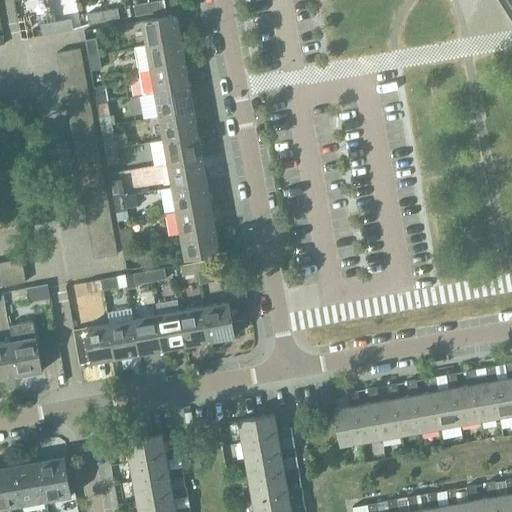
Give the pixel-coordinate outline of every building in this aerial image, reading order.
[(164,0),(162,0),(150,2),(152,13),(167,10),(164,0)] [(152,13),(150,2),(134,5),(136,16),(152,13)] [(118,8),(102,11),(104,22),(120,19),(118,8)] [(104,22),(102,11),(87,14),(89,24),(104,22)] [(142,21),(147,45),(181,39),(176,15),(142,21)] [(71,19),(55,22),(57,32),(73,30),(71,19)] [(57,32),(55,22),(40,24),(42,35),(57,32)] [(30,27),(21,29),(22,38),(31,36),(30,27)] [(85,40),(88,55),(99,53),(96,38),(85,40)] [(137,47),(141,71),(185,63),(181,39),(147,45),(137,47)] [(57,52),(59,64),(83,60),(81,48),(57,52)] [(99,53),(88,55),(91,71),(101,69),(99,53)] [(59,64),(61,75),(85,71),(83,60),(59,64)] [(141,71),(145,94),(155,92),(189,86),(185,63),(141,71)] [(61,75),(63,87),(87,83),(85,71),(61,75)] [(63,87),(65,98),(89,94),(87,83),(63,87)] [(94,87),(96,103),(107,101),(104,85),(94,87)] [(189,86),(155,92),(159,116),(194,110),(189,86)] [(65,98),(67,110),(91,105),(89,94),(65,98)] [(107,101),(96,103),(99,118),(110,116),(107,101)] [(67,110),(69,121),(93,117),(91,105),(67,110)] [(159,116),(164,139),(198,133),(194,110),(159,116)] [(69,121),(71,133),(95,128),(93,117),(69,121)] [(71,133),(74,144),(97,140),(95,128),(71,133)] [(102,135),(105,150),(116,148),(113,133),(102,135)] [(164,139),(168,163),(202,157),(198,133),(164,139)] [(74,144),(76,155),(99,151),(97,140),(74,144)] [(116,148),(105,150),(108,165),(118,163),(116,148)] [(76,155),(78,167),(101,163),(99,151),(76,155)] [(168,163),(172,187),(206,180),(202,157),(168,163)] [(78,167),(80,178),(103,174),(101,163),(78,167)] [(80,178),(82,190),(105,185),(103,174),(80,178)] [(111,182),(114,198),(124,196),(121,180),(111,182)] [(172,187),(176,210),(211,204),(206,180),(172,187)] [(82,190),(84,201),(107,197),(105,185),(82,190)] [(124,196),(114,198),(116,212),(127,211),(124,196)] [(84,201),(86,213),(109,208),(107,197),(84,201)] [(176,210),(181,234),(215,227),(211,204),(176,210)] [(86,213),(88,224),(112,220),(109,208),(86,213)] [(88,224),(90,235),(114,231),(112,220),(88,224)] [(119,229),(122,245),(133,243),(130,227),(119,229)] [(215,227),(181,234),(185,258),(219,252),(215,227)] [(90,235),(92,247),(116,243),(114,231),(90,235)] [(116,243),(92,247),(94,258),(118,254),(116,243)] [(133,243),(122,245),(125,260),(135,258),(133,243)] [(22,258),(10,260),(15,284),(26,282),(22,258)] [(10,260),(0,261),(0,268),(3,286),(15,284),(10,260)] [(211,260),(197,262),(199,273),(213,270),(211,260)] [(199,273),(197,262),(181,265),(183,276),(199,273)] [(164,268),(149,271),(151,281),(166,279),(164,268)] [(149,271),(134,274),(136,284),(151,281),(149,271)] [(117,277),(101,279),(103,290),(119,287),(117,277)] [(103,290),(101,279),(86,282),(88,293),(103,290)] [(228,302),(204,306),(210,341),(235,336),(228,302)] [(204,306),(181,311),(187,345),(210,341),(204,306)] [(181,311),(157,315),(163,349),(187,345),(181,311)] [(157,315),(133,319),(140,353),(163,349),(157,315)] [(133,319),(110,323),(116,358),(140,353),(133,319)] [(116,358),(110,323),(86,328),(92,362),(116,358)] [(36,337),(11,341),(18,375),(42,371),(36,337)] [(11,341),(0,343),(0,378),(18,375),(11,341)] [(508,377),(497,379),(494,380),(500,416),(511,413),(511,362),(505,363),(508,377)] [(488,381),(478,383),(474,383),(481,419),(500,416),(494,380),(497,379),(495,365),(486,367),(488,381)] [(468,384),(458,386),(454,387),(461,423),(481,419),(474,383),(478,383),(475,369),(466,370),(468,384)] [(449,388),(438,390),(434,390),(441,427),(461,423),(454,387),(458,386),(456,372),(446,374),(449,388)] [(429,391),(419,393),(414,394),(421,430),(441,427),(434,390),(438,390),(436,376),(427,377),(429,391)] [(409,395),(399,397),(394,397),(401,434),(421,430),(414,394),(419,393),(416,379),(407,381),(409,395)] [(390,398),(379,400),(375,401),(381,437),(401,434),(394,397),(399,397),(397,383),(387,385),(390,398)] [(370,402),(360,404),(355,405),(361,441),(381,437),(375,401),(379,400),(377,386),(368,388),(370,402)] [(355,405),(360,404),(357,390),(348,392),(350,405),(336,408),(335,408),(341,445),(344,445),(344,444),(361,441),(355,405)] [(239,423),(242,440),(278,434),(279,439),(293,436),(291,427),(278,429),(275,415),(275,414),(238,420),(239,423)] [(126,441),(129,460),(166,454),(167,459),(181,457),(179,447),(165,450),(163,435),(163,434),(126,441)] [(242,440),(246,460),(282,454),(283,458),(297,456),(295,447),(281,449),(279,439),(278,434),(242,440)] [(129,460),(133,480),(170,474),(170,479),(184,476),(183,467),(169,469),(167,459),(166,454),(129,460)] [(246,460),(249,480),(285,474),(286,478),(300,476),(298,466),(285,469),(283,458),(282,454),(246,460)] [(64,455),(39,459),(47,501),(71,496),(64,455)] [(39,459),(15,464),(22,505),(47,501),(39,459)] [(15,464),(0,466),(0,508),(22,505),(15,464)] [(133,480),(137,500),(173,494),(174,498),(188,496),(186,486),(172,489),(170,479),(170,474),(133,480)] [(249,480),(253,500),(289,494),(290,498),(304,495),(302,486),(288,488),(286,478),(285,474),(249,480)] [(508,493),(498,495),(494,495),(497,511),(511,511),(511,477),(506,479),(508,493)] [(489,496),(478,498),(474,499),(476,511),(497,511),(494,495),(498,495),(495,481),(486,483),(489,496)] [(469,500),(458,502),(454,503),(455,511),(476,511),(474,499),(478,498),(476,484),(466,486),(469,500)] [(449,503),(439,505),(434,506),(435,511),(455,511),(454,503),(458,502),(456,488),(447,490),(449,503)] [(429,507),(419,509),(414,510),(414,511),(435,511),(434,506),(439,505),(436,491),(427,493),(429,507)] [(137,500),(138,511),(190,511),(190,506),(176,509),(174,498),(173,494),(137,500)] [(253,500),(254,511),(306,511),(305,506),(292,508),(290,498),(289,494),(253,500)] [(410,511),(401,511),(414,511),(414,510),(419,509),(416,495),(407,497),(410,511)] [(389,511),(399,511),(397,499),(387,500),(389,511)] [(378,511),(377,502),(368,504),(369,511),(378,511)]
